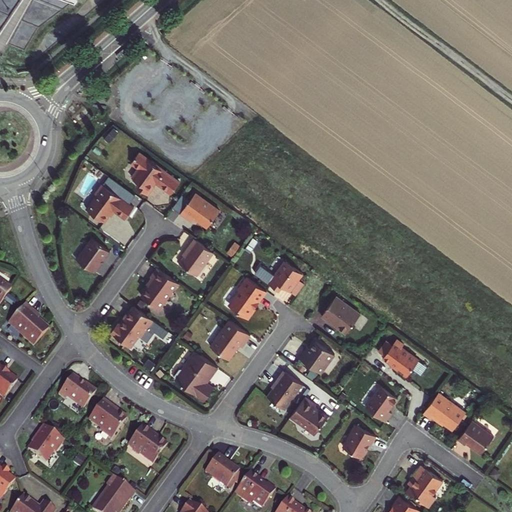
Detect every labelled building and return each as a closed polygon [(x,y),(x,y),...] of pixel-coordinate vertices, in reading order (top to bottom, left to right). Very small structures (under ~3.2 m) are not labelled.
[(157,183),(172,193),(180,182),(165,171),(166,170),(152,160),(151,161),(139,152),(132,162),(139,168),(132,177),(140,183),(137,187),(148,194),(154,186),(153,185),(157,180),(158,181),(157,183)] [(102,184),(129,203),(135,195),(108,175),(102,184)] [(87,208),(105,222),(114,209),(126,218),(134,207),(129,203),(102,184),(95,193),(97,194),(87,208)] [(190,199),(181,212),(192,220),(195,217),(208,227),(220,210),(196,192),(190,199)] [(181,212),(190,199),(182,193),(173,206),(181,212)] [(103,257),(104,258),(110,250),(92,237),(85,247),(86,249),(79,257),(79,261),(93,271),(103,257)] [(180,262),(197,275),(214,252),(195,238),(186,249),(188,251),(180,262)] [(246,247),(251,251),(255,245),(250,242),(246,247)] [(229,251),(233,254),(237,248),(233,246),(229,251)] [(269,282),(279,290),(282,285),(290,290),(298,279),(303,272),(285,260),(269,282)] [(154,278),(141,295),(159,308),(178,282),(158,266),(151,276),(154,278)] [(230,302),(231,306),(248,318),(256,308),(253,306),(257,301),(258,301),(266,290),(247,276),(239,287),(239,290),(230,302)] [(0,303),(12,288),(0,278),(0,303)] [(290,290),(296,295),(304,284),(298,279),(290,290)] [(335,323),(348,332),(361,313),(337,295),(322,315),(334,324),(335,323)] [(6,302),(12,307),(16,301),(11,296),(6,302)] [(8,323),(34,346),(49,328),(30,311),(32,309),(25,303),(8,323)] [(148,326),(150,327),(155,320),(134,305),(130,311),(129,310),(123,318),(124,319),(120,324),(118,322),(111,332),(131,346),(139,335),(141,336),(148,326)] [(210,345),(229,359),(240,344),(242,346),(251,334),(230,319),(210,345)] [(159,341),(166,346),(170,340),(164,335),(159,341)] [(395,368),(407,376),(412,368),(421,375),(428,365),(402,346),(404,344),(397,339),(392,346),(385,355),(383,357),(396,366),(395,368)] [(299,357),(320,373),(334,353),(316,340),(310,347),(306,352),(304,350),(299,357)] [(379,350),(385,355),(392,346),(386,341),(379,350)] [(174,375),(175,378),(205,400),(214,387),(207,381),(205,380),(204,376),(205,375),(209,378),(218,366),(196,350),(183,367),(180,368),(174,375)] [(6,395),(17,379),(8,372),(7,372),(6,373),(1,369),(2,367),(0,365),(0,394),(1,395),(6,395)] [(267,396),(285,408),(299,389),(302,384),(303,384),(284,370),(275,381),(277,382),(267,396)] [(67,396),(84,408),(96,390),(85,382),(84,384),(72,375),(58,394),(65,399),(67,396)] [(299,389),(306,394),(310,389),(302,384),(299,389)] [(365,406),(385,420),(391,412),(387,408),(390,404),(393,404),(398,397),(381,385),(365,406)] [(440,420),(453,429),(462,417),(465,413),(466,411),(438,391),(423,412),(431,418),(432,416),(439,421),(440,420)] [(290,415),(315,433),(328,415),(315,406),(316,404),(305,396),(290,415)] [(100,430),(112,438),(126,418),(113,409),(115,407),(103,399),(88,419),(101,428),(100,430)] [(472,419),(458,438),(466,443),(466,442),(481,453),(494,435),(472,419)] [(140,454),(153,463),(167,444),(157,438),(157,439),(151,435),(153,433),(143,424),(128,444),(134,448),(135,451),(138,453),(140,454)] [(357,424),(344,447),(362,457),(369,445),(370,446),(376,435),(357,424)] [(28,449),(45,462),(53,451),(55,452),(64,440),(44,425),(35,437),(35,438),(36,440),(34,442),(32,442),(28,449)] [(205,471),(227,487),(237,473),(239,469),(228,461),(228,463),(224,460),(225,458),(218,453),(205,471)] [(407,491),(428,506),(436,496),(433,494),(443,479),(422,464),(414,475),(417,477),(407,491)] [(5,473),(4,470),(3,470),(0,467),(0,497),(3,496),(16,479),(8,473),(6,475),(5,473)] [(490,474),(496,477),(499,472),(494,468),(490,474)] [(250,471),(235,492),(251,504),(253,501),(260,507),(263,506),(265,503),(268,499),(276,489),(267,483),(266,484),(260,481),(261,479),(250,471)] [(227,487),(230,489),(240,475),(237,473),(227,487)] [(129,499),(130,499),(136,492),(114,476),(107,485),(109,486),(93,509),(97,511),(117,511),(119,510),(121,511),(129,499)] [(388,511),(417,511),(420,509),(407,500),(400,494),(393,503),(393,505),(393,506),(394,507),(391,511),(389,511),(388,511)] [(10,511),(53,511),(55,510),(44,501),(40,507),(23,495),(10,511)] [(311,511),(305,508),(304,509),(287,497),(275,511),(311,511)] [(205,511),(189,500),(180,511),(205,511)]
